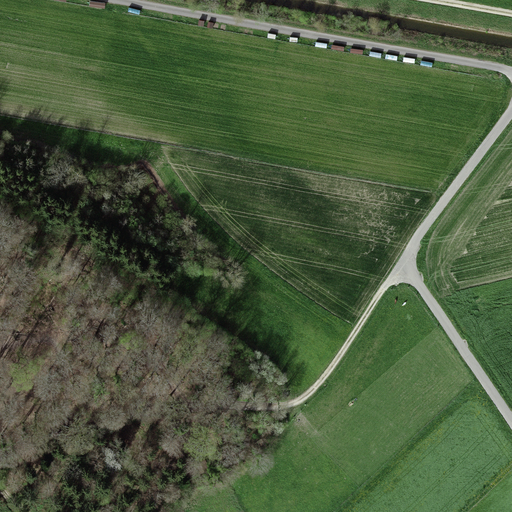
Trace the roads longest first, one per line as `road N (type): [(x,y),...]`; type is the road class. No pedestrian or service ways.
road 1 (track): [(0,455),(168,406),(286,405),(335,362),(402,263)]
road 2 (track): [(511,74),(104,0)]
road 3 (track): [(511,421),(402,263)]
road 4 (track): [(402,263),(511,106)]
